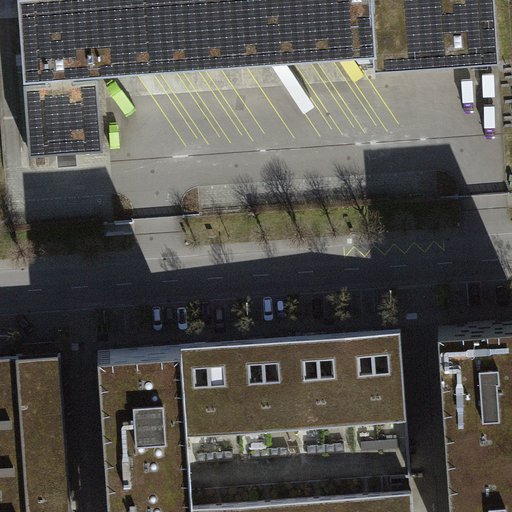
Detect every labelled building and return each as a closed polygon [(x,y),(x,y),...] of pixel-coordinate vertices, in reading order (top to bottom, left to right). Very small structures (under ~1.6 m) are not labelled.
[(13,0),(20,94),(23,151),(30,150),(59,148),(93,146),(88,69),(370,49),(372,70),(499,62),(494,0),(13,0)] [(511,318),(439,323),(449,452),(511,447),(511,318)] [(197,511),(423,511),(409,327),(185,343),(197,511)] [(197,511),(185,343),(101,350),(112,511),(197,511)] [(0,355),(0,511),(74,511),(72,474),(64,351),(38,353),(0,355)] [(511,511),(511,447),(449,452),(452,511),(511,511)]
